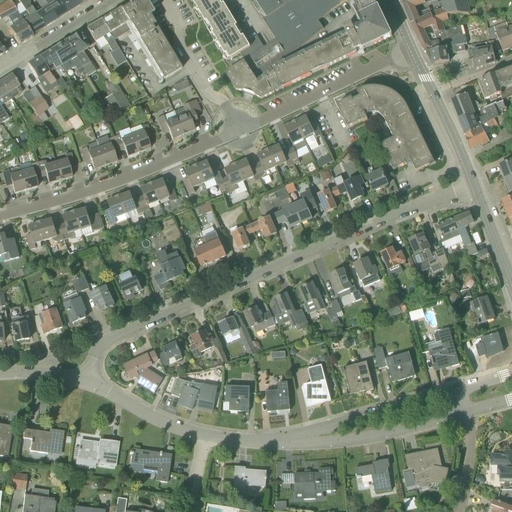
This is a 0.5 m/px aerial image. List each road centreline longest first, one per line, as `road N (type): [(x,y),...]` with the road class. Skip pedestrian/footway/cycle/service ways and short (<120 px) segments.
road 1 (residential): [(85,382),(103,342),(472,182)]
road 2 (residential): [(12,211),(135,174),(237,128)]
road 3 (residential): [(237,128),(410,48)]
road 4 (residential): [(291,441),(336,442),(465,411)]
road 5 (residential): [(459,387),(291,441)]
road 6 (residential): [(237,128),(187,58),(164,0)]
road 7 (residential): [(203,436),(85,382)]
road 8 (residential): [(0,64),(112,0)]
